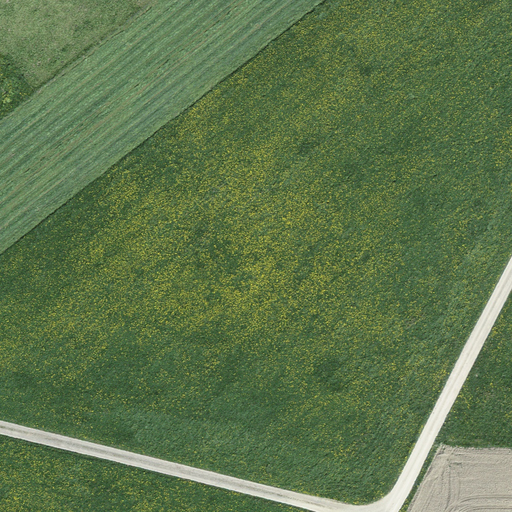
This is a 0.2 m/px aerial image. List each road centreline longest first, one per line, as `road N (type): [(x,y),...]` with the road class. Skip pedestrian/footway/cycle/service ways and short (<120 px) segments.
road 1 (track): [(334,511),(0,421)]
road 2 (track): [(373,511),(511,249)]
